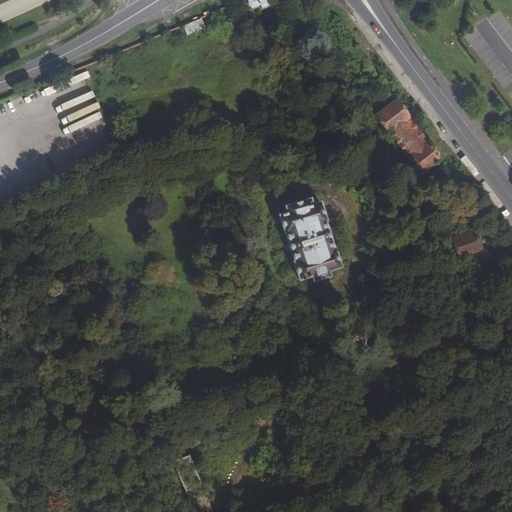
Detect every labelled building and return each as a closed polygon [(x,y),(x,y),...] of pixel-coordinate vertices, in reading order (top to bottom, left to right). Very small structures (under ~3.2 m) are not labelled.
[(263,0),(261,0),(245,6),(251,17),(261,14),(263,16),(269,13),(263,0)] [(183,24),(186,33),(202,28),(198,19),(183,24)] [(366,65),(361,69),(365,75),(363,76),(374,91),(377,89),(381,95),(386,92),(366,65)] [(443,167),(399,108),(380,122),(426,184),(432,180),(430,177),(443,167)] [(312,204),(286,213),(287,219),(278,223),(284,241),(276,244),(287,273),(295,271),(300,286),(315,282),(317,288),(333,282),(332,276),(346,271),(339,254),(337,254),(328,227),(330,226),(324,207),(314,210),(312,204)] [(477,240),(455,247),(461,265),(483,258),(477,240)] [(47,288),(46,289),(45,291),(44,293),(44,295),(45,297),(46,299),(48,301),(50,302),(52,303),(54,302),(57,301),(58,300),(60,298),(60,296),(61,294),(60,292),(60,291),(59,289),(58,288),(56,287),(53,286),(51,286),(49,287),(47,288)] [(214,511),(194,464),(173,473),(189,511),(214,511)]
